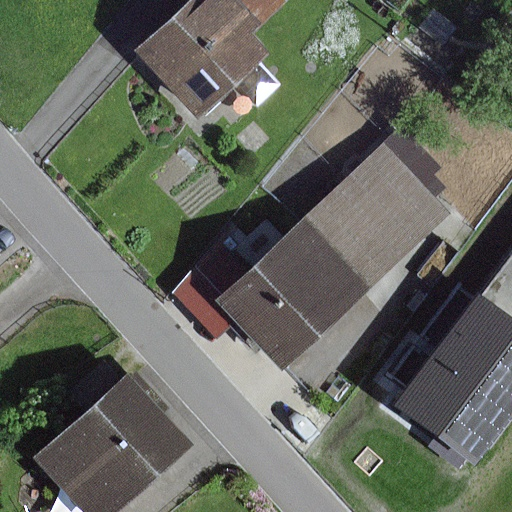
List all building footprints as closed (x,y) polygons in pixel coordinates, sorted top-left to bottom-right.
[(194,0),(137,50),(194,115),(268,51),(250,30),(284,0),(194,0)] [(388,136),(297,221),(364,293),(447,217),(428,196),(437,188),(388,136)] [(248,267),(211,301),(278,373),(364,293),(297,221),(248,267)] [(211,301),(248,267),(218,240),(169,295),(193,318),(211,301)] [(511,246),(471,302),(511,332),(511,246)] [(134,371),(36,458),(83,511),(110,511),(194,437),(134,371)]
